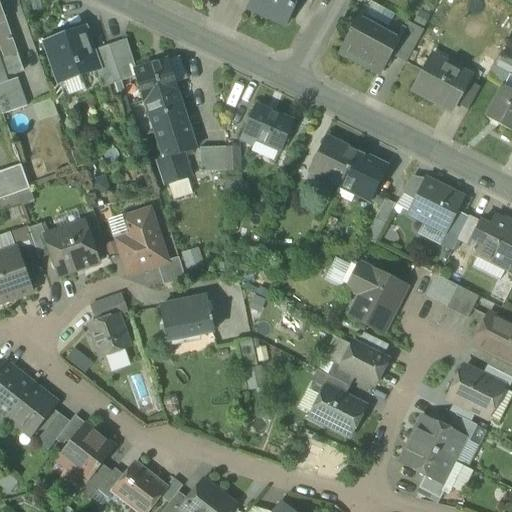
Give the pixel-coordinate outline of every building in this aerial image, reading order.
[(252,0),(248,9),(285,27),(297,0),(252,0)] [(363,17),(360,22),(400,42),(402,37),(363,17)] [(6,22),(0,24),(0,50),(9,77),(23,72),(6,22)] [(344,55),(384,76),(393,58),(401,42),(400,42),(360,22),(344,55)] [(393,58),(406,64),(424,31),(409,24),(402,37),(400,42),(401,42),(393,58)] [(47,44),(60,83),(64,82),(79,77),(97,71),(98,71),(92,53),(85,31),(47,44)] [(125,41),(109,47),(121,83),(136,78),(134,72),(135,72),(125,41)] [(103,89),(121,83),(109,47),(92,53),(98,71),(97,71),(103,89)] [(179,58),(168,62),(175,85),(186,81),(179,58)] [(157,162),(166,187),(169,186),(188,180),(191,179),(183,155),(195,151),(176,92),(178,92),(175,85),(168,62),(135,72),(134,72),(136,78),(144,103),(145,102),(164,160),(157,162)] [(415,92),(454,113),(458,106),(470,83),(461,78),(463,73),(447,65),(443,72),(430,65),(415,92)] [(84,91),(79,77),(64,82),(69,96),(84,91)] [(0,86),(0,108),(3,117),(27,108),(17,80),(7,84),(0,86)] [(458,106),(468,111),(480,89),(470,83),(458,106)] [(488,121),(511,133),(511,92),(505,89),(488,121)] [(53,99),(32,107),(38,124),(59,116),(53,99)] [(278,151),(280,153),(293,123),(257,107),(241,142),(254,147),(257,142),(278,151)] [(329,177),(341,183),(356,154),(326,139),(319,154),(318,153),(309,173),(327,182),(329,177)] [(278,151),(257,142),(254,147),(252,153),(273,162),(278,151)] [(201,173),(226,173),(225,149),(200,149),(201,173)] [(239,149),(225,149),(226,173),(240,172),(239,149)] [(386,169),(356,154),(341,183),(354,190),(352,195),(370,204),(374,195),(380,183),(379,183),(386,169)] [(0,201),(8,199),(17,196),(23,194),(30,191),(29,188),(21,166),(0,173),(0,201)] [(329,177),(327,182),(339,188),(341,183),(329,177)] [(401,195),(415,202),(426,181),(411,177),(401,195)] [(192,195),(188,180),(169,186),(174,201),(192,195)] [(445,234),(445,235),(455,214),(463,199),(426,181),(415,202),(409,214),(408,216),(423,223),(445,234)] [(341,183),(339,188),(352,195),(354,190),(341,183)] [(8,199),(11,209),(26,203),(23,194),(17,196),(8,199)] [(409,214),(415,202),(401,195),(395,206),(392,212),(399,215),(402,210),(409,214)] [(365,240),(375,245),(392,212),(395,206),(385,201),(365,240)] [(53,219),(58,232),(82,224),(77,210),(53,219)] [(116,241),(127,275),(146,269),(146,271),(157,267),(167,264),(167,263),(150,211),(122,220),(128,238),(116,241)] [(452,252),(457,241),(468,220),(455,214),(445,235),(445,234),(439,245),(452,252)] [(469,218),(468,220),(457,241),(479,252),(491,229),(469,218)] [(477,256),(506,271),(511,258),(511,224),(507,221),(506,223),(496,218),(491,229),(479,252),(477,256)] [(128,238),(122,220),(111,224),(116,241),(128,238)] [(51,256),(59,279),(98,265),(84,223),(82,224),(58,232),(45,237),(44,237),(51,256)] [(445,234),(423,223),(417,236),(438,247),(439,245),(445,234)] [(29,230),(39,261),(51,256),(44,237),(45,237),(41,225),(29,230)] [(23,267),(39,261),(29,230),(12,236),(17,250),(23,267)] [(0,237),(0,255),(17,250),(12,236),(11,233),(0,237)] [(0,255),(0,299),(2,304),(32,294),(23,267),(17,250),(0,255)] [(198,250),(181,256),(187,273),(204,267),(198,250)] [(506,271),(477,256),(471,267),(500,282),(506,271)] [(157,267),(163,287),(186,282),(178,259),(167,263),(167,264),(157,267)] [(344,285),(352,268),(335,259),(323,282),(340,291),(344,285)] [(351,317),(383,333),(405,289),(355,264),(354,266),(353,266),(352,268),(344,285),(349,288),(349,290),(361,296),(351,317)] [(426,297),(437,302),(447,282),(436,277),(426,297)] [(457,287),(447,282),(437,302),(447,308),(457,287)] [(447,309),(457,314),(468,293),(457,287),(447,308),(447,309)] [(479,298),(468,293),(457,314),(468,320),(479,298)] [(91,306),(98,324),(117,317),(127,314),(120,296),(91,306)] [(254,297),(248,310),(260,315),(266,301),(254,297)] [(162,308),(169,343),(214,334),(208,299),(193,302),(194,304),(177,307),(177,305),(162,308)] [(90,327),(101,358),(105,356),(124,350),(128,348),(117,317),(98,324),(90,327)] [(493,355),(511,364),(511,328),(490,317),(475,346),(493,355)] [(366,350),(359,347),(358,347),(382,359),(388,347),(365,335),(364,336),(372,339),(366,350)] [(359,347),(366,350),(372,339),(364,336),(359,347)] [(323,359),(333,365),(340,368),(351,347),(334,339),(323,359)] [(239,346),(244,370),(257,368),(252,343),(239,346)] [(355,377),(375,387),(388,363),(382,359),(358,347),(357,347),(352,344),(351,347),(340,368),(339,369),(355,377)] [(74,349),(66,360),(85,375),(93,364),(74,349)] [(124,350),(105,356),(112,375),(130,368),(124,350)] [(511,364),(493,355),(487,367),(511,379),(511,364)] [(333,365),(323,359),(317,371),(327,377),(333,365)] [(0,414),(6,420),(34,386),(5,362),(0,368),(0,414)] [(333,365),(327,377),(350,388),(355,377),(339,369),(340,368),(333,365)] [(257,368),(244,370),(249,392),(266,388),(262,367),(257,368)] [(507,392),(511,383),(511,379),(487,367),(481,378),(502,389),(507,392)] [(476,413),(483,417),(490,402),(495,403),(502,389),(481,378),(463,369),(448,399),(454,402),(476,413)] [(344,399),(350,388),(327,377),(317,371),(311,383),(325,390),(325,389),(344,399)] [(311,418),(325,390),(311,383),(297,411),(311,418)] [(57,404),(34,386),(6,420),(19,430),(23,425),(34,434),(57,404)] [(311,418),(350,437),(364,409),(344,399),(325,389),(325,390),(311,418)] [(449,413),(455,416),(448,431),(465,439),(465,440),(469,443),(477,427),(470,424),(476,413),(454,402),(449,413)] [(490,402),(483,417),(487,419),(495,403),(490,402)] [(47,452),(57,440),(70,424),(58,415),(36,443),(47,452)] [(74,418),(70,424),(57,440),(67,448),(85,426),(74,418)] [(422,418),(410,441),(453,462),(465,440),(465,439),(448,431),(422,418)] [(23,425),(19,430),(30,439),(34,434),(23,425)] [(85,484),(86,485),(101,465),(114,449),(85,426),(67,448),(56,462),(85,484)] [(465,440),(453,462),(463,467),(468,470),(479,447),(469,443),(465,440)] [(442,484),(453,462),(410,441),(399,464),(425,477),(442,486),(442,484)] [(453,462),(442,484),(447,487),(443,494),(448,496),(452,490),(463,467),(453,462)] [(89,502),(98,492),(112,474),(101,465),(86,485),(85,484),(78,493),(89,502)] [(114,494),(137,511),(147,511),(158,499),(165,489),(154,481),(144,473),(135,465),(125,478),(113,493),(114,494)] [(468,470),(463,467),(452,490),(462,495),(473,472),(468,470)] [(114,470),(112,474),(98,492),(109,501),(114,494),(113,493),(125,478),(114,470)] [(19,484),(6,474),(0,481),(0,487),(9,495),(19,484)] [(418,489),(440,500),(443,494),(447,487),(442,484),(442,486),(425,477),(418,489)] [(158,499),(168,506),(181,489),(171,482),(165,489),(158,499)] [(230,511),(235,506),(203,482),(188,501),(180,511),(230,511)] [(163,511),(180,511),(188,501),(178,493),(163,511)]
